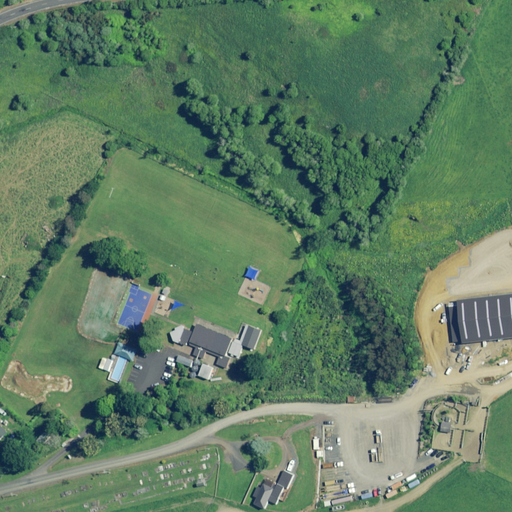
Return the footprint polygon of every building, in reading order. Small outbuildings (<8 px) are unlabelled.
[(259,270),(250,267),(247,276),(255,279),(259,270)] [(511,299),(447,308),(452,348),(511,340),(511,299)] [(245,346),(194,323),(186,340),(238,363),(245,346)] [(137,350),(120,342),(115,353),(133,360),(137,350)] [(193,361),(179,355),(177,361),(190,367),(193,361)] [(113,361),(108,359),(104,369),(109,371),(113,361)] [(213,364),(202,359),(196,374),(206,378),(213,364)] [(452,423),(443,421),(442,431),(451,432),(452,423)] [(269,500),(278,504),(279,500),(284,502),(288,492),(283,490),(285,487),(288,489),(295,473),(284,469),(276,488),(265,484),(262,491),(257,489),(254,496),(258,498),(255,504),(265,508),(269,500)]
